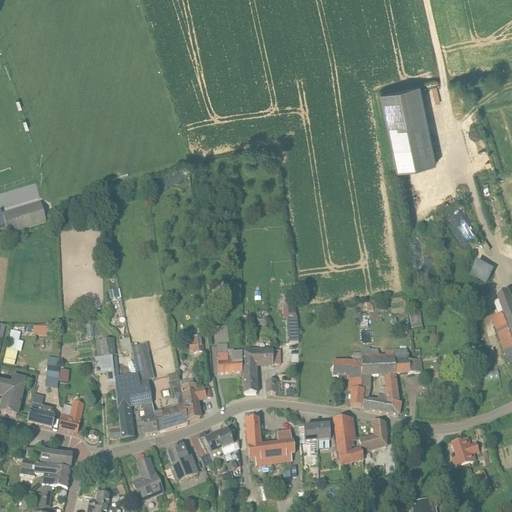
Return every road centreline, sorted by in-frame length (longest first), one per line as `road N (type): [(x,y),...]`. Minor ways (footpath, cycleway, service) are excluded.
road 1 (tertiary): [(511,405),(437,428),(255,403),(85,461)]
road 2 (track): [(511,291),(476,206),(425,0)]
